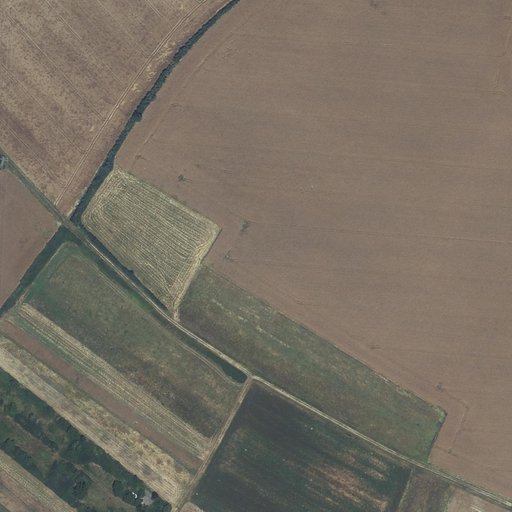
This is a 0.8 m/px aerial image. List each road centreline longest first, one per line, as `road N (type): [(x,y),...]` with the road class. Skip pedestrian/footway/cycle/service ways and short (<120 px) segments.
road 1 (track): [(0,151),(110,263),(252,375)]
road 2 (track): [(252,375),(511,504)]
road 3 (track): [(252,375),(173,511)]
